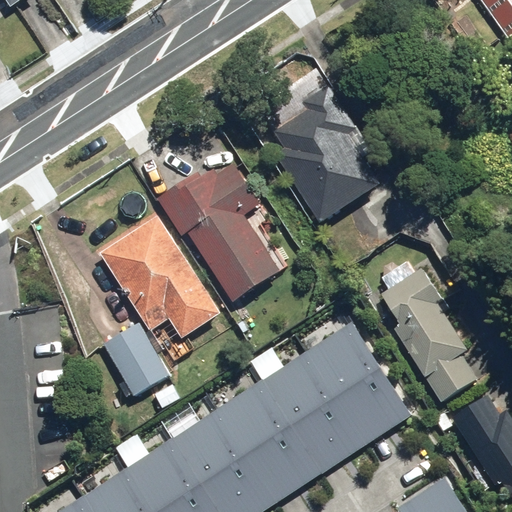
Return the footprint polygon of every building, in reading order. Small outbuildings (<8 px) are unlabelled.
[(11,0),(17,9),(31,0),(11,0)] [(511,0),(484,0),(511,38),(511,0)] [(381,150),(336,80),(325,87),(314,71),(263,104),(294,152),(282,159),(323,222),(386,182),(370,158),(381,150)] [(204,178),(200,172),(162,196),(188,237),(194,233),(237,301),(286,270),(250,213),(267,202),(240,161),(223,171),(221,167),(204,178)] [(161,214),(103,253),(170,351),(227,313),(161,214)] [(451,297),(430,264),(417,273),(408,258),(385,273),(394,287),(383,293),(402,323),(397,327),(446,404),(481,381),(464,355),(473,350),(442,303),(451,297)] [(260,511),(414,414),(351,318),(48,511),(260,511)] [(171,365),(150,333),(142,321),(107,345),(129,379),(121,384),(130,397),(136,393),(140,399),(177,374),(171,365)] [(455,420),(500,486),(509,480),(511,485),(511,410),(511,409),(506,413),(494,395),(455,420)] [(468,511),(446,479),(396,511),(468,511)]
